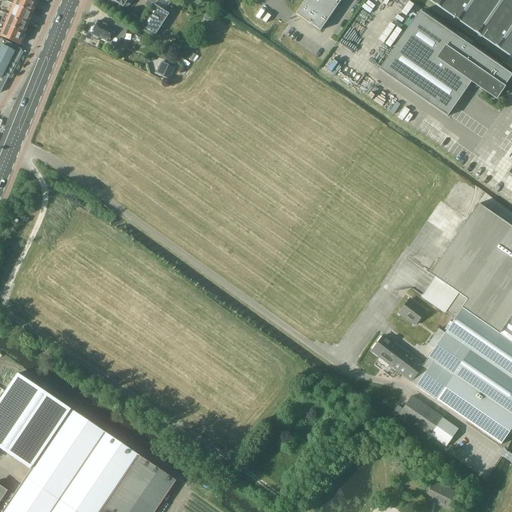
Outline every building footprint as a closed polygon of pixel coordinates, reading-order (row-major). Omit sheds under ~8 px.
[(13,4),(13,5),(32,13),(37,1),(33,0),(0,0),(7,2),(13,4)] [(309,0),(299,15),(309,22),(310,20),(312,21),(311,23),(320,30),(341,0),(309,0)] [(511,0),(431,0),(511,56),(511,0)] [(141,24),(156,34),(171,11),(166,7),(164,10),(155,4),(154,5),(141,24)] [(13,5),(12,8),(10,8),(7,14),(28,23),(32,13),(13,5)] [(447,116),(471,82),(495,99),(511,75),(511,74),(420,11),(379,69),(447,116)] [(24,32),(28,23),(7,14),(5,12),(0,22),(4,25),(5,24),(24,32)] [(109,42),(111,42),(112,44),(113,45),(115,45),(117,45),(119,44),(120,42),(120,40),(120,39),(120,38),(123,39),(127,29),(116,21),(113,28),(98,21),(92,34),(92,35),(91,38),(92,39),(97,41),(99,40),(100,38),(109,42)] [(0,34),(8,39),(19,44),(24,32),(5,24),(4,25),(0,22),(0,34)] [(1,91),(2,88),(22,50),(7,41),(6,43),(0,39),(0,92),(0,93),(1,91)] [(336,74),(343,64),(331,55),(324,65),(336,74)] [(161,75),(168,79),(173,68),(166,65),(161,75)] [(423,365),(411,381),(416,385),(415,386),(501,445),(511,427),(511,227),(479,204),(430,275),(467,301),(451,323),(450,322),(444,330),(446,331),(445,333),(438,329),(427,345),(433,350),(423,365)] [(408,299),(397,312),(414,324),(424,310),(408,299)] [(382,336),(371,351),(390,364),(389,365),(411,381),(423,365),(386,338),(385,338),(382,336)] [(0,388),(10,375),(0,368),(0,388)] [(0,511),(154,511),(176,481),(71,410),(71,411),(17,374),(0,399),(0,446),(32,468),(26,477),(26,478),(14,495),(0,485),(0,511)] [(412,395),(399,413),(446,447),(459,429),(412,395)] [(425,499),(450,511),(459,493),(433,481),(425,499)]
